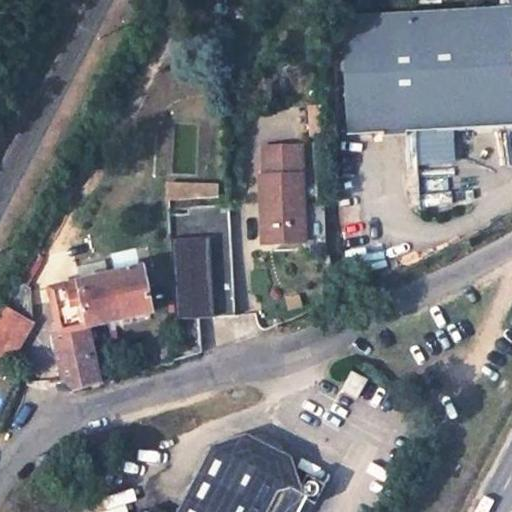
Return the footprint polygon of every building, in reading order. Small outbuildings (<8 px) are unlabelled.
[(511,7),(346,17),(351,136),(511,127),(511,7)] [(277,239),(293,238),(304,238),(297,140),(258,143),(259,163),(254,163),(261,240),(277,239)] [(164,207),(166,207),(218,204),(217,189),(163,187),(164,207)] [(176,360),(205,351),(202,316),(235,312),(228,203),(218,204),(166,207),(176,360)] [(293,248),(293,238),(277,239),(277,249),(293,248)] [(113,263),(116,278),(141,273),(137,258),(113,263)] [(47,293),(58,335),(86,329),(149,315),(141,273),(116,278),(47,293)] [(0,366),(8,370),(30,323),(0,307),(0,366)] [(51,336),(60,367),(95,361),(86,329),(58,335),(51,336)] [(95,361),(60,367),(64,382),(74,394),(101,385),(95,361)] [(358,371),(343,364),(333,387),(349,394),(358,371)] [(291,453),(245,432),(211,441),(175,511),(151,511),(144,508),(134,511),(286,511),(298,490),(291,453)] [(318,486),(309,482),(306,491),(313,495),(318,486)]
